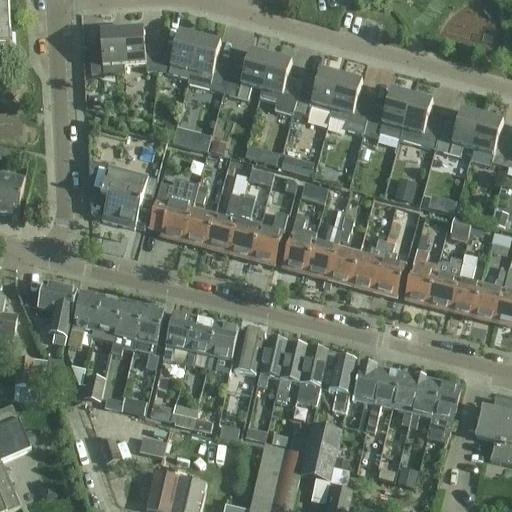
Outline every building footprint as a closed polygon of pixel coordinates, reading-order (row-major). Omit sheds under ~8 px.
[(0,0),(0,59),(12,59),(8,0),(0,0)] [(143,33),(122,34),(124,69),(145,68),(146,76),(157,76),(160,47),(144,48),(143,33)] [(101,51),(89,52),(91,80),(104,79),(104,80),(125,78),(124,69),(122,34),(100,36),(101,51)] [(157,76),(169,79),(189,83),(187,89),(188,89),(200,41),(179,36),(175,51),(160,47),(157,76)] [(200,41),(188,89),(223,97),(224,92),(231,65),(217,62),(221,47),(200,41)] [(247,105),(251,91),(261,94),(271,60),(250,54),(246,69),(231,65),(224,92),(223,97),(222,98),(247,105)] [(261,94),(259,102),(275,107),(273,115),(292,120),(293,116),(294,112),(302,85),(287,81),(292,66),(271,60),(261,94)] [(294,112),(293,116),(308,120),(307,123),(328,128),(329,125),(332,114),(341,80),(321,74),(316,89),(302,85),(294,112)] [(332,114),(329,125),(345,129),(343,134),(363,140),(363,139),(365,132),(372,105),(358,101),(362,86),(341,80),(332,114)] [(365,132),(363,139),(377,142),(378,138),(400,144),(402,133),(412,100),(391,94),(387,109),(372,105),(365,132)] [(402,133),(400,144),(434,155),(435,151),(443,125),(428,120),(433,105),(412,100),(402,133)] [(463,150),(473,153),(482,119),(462,113),(457,129),(443,125),(435,151),(434,155),(459,161),(463,150)] [(124,119),(113,123),(117,132),(127,129),(124,119)] [(473,153),(470,165),(490,170),(491,167),(506,171),(511,148),(511,143),(499,140),(503,125),(482,119),(473,153)] [(165,127),(161,139),(171,142),(174,129),(165,127)] [(177,133),(173,147),(182,149),(185,135),(177,133)] [(212,143),(208,154),(221,158),(225,147),(212,143)] [(248,150),(244,162),(257,165),(260,153),(248,150)] [(20,156),(8,153),(6,162),(19,164),(20,156)] [(283,160),(279,173),(294,177),(298,165),(283,160)] [(107,170),(100,198),(108,200),(102,225),(134,233),(135,232),(143,234),(156,183),(148,181),(107,170)] [(316,174),(314,181),(321,184),(322,180),(319,175),(316,174)] [(25,184),(2,180),(0,190),(0,217),(18,221),(25,184)] [(155,211),(149,235),(161,238),(161,240),(184,246),(192,214),(194,207),(197,196),(199,188),(174,181),(172,189),(162,186),(155,211)] [(287,183),(284,195),(294,197),(296,189),(293,185),(287,183)] [(398,186),(394,202),(411,207),(415,190),(398,186)] [(304,188),(300,202),(323,209),(327,194),(304,188)] [(511,216),(511,194),(507,193),(501,213),(511,216)] [(197,196),(194,207),(202,209),(205,199),(197,196)] [(206,252),(229,258),(237,226),(242,208),(243,202),(231,199),(225,222),(215,220),(206,252)] [(422,201),(420,210),(429,213),(431,206),(429,203),(422,201)] [(444,207),(441,218),(453,221),(456,210),(444,207)] [(237,226),(229,258),(251,264),(260,232),(248,229),(250,222),(253,211),(242,208),(237,226)] [(184,246),(206,252),(215,220),(192,214),(184,246)] [(494,215),(490,228),(503,231),(506,218),(494,215)] [(279,218),(276,228),(285,231),(288,220),(279,218)] [(303,243),(305,233),(302,233),(304,225),(296,222),(291,240),(282,272),(306,278),(314,246),(303,243)] [(344,222),(341,234),(338,245),(347,247),(349,237),(351,238),(354,225),(344,222)] [(472,227),(454,222),(450,234),(469,239),(472,227)] [(260,232),(251,264),(275,270),(283,238),(285,231),(276,228),(274,235),(260,232)] [(328,231),(325,242),(338,246),(338,245),(341,234),(328,231)] [(494,236),(491,247),(508,252),(511,241),(494,236)] [(373,296),(386,246),(378,244),(376,252),(372,251),(370,261),(359,258),(351,290),(373,296)] [(306,278),(328,284),(337,252),(314,246),(306,278)] [(396,302),(405,270),(393,267),(396,257),(393,257),(395,249),(386,246),(373,296),(396,302)] [(328,284),(351,290),(359,258),(337,252),(328,284)] [(417,254),(404,304),(428,310),(436,278),(438,269),(426,266),(428,257),(417,254)] [(473,321),(481,289),(468,286),(474,262),(464,260),(463,266),(450,315),(473,321)] [(450,315),(463,266),(454,264),(453,268),(439,264),(438,269),(436,278),(428,310),(450,315)] [(508,277),(496,327),(511,330),(511,274),(509,273),(508,277)] [(473,321),(496,327),(508,277),(500,275),(497,284),(495,284),(493,292),(481,289),(473,321)] [(63,350),(76,296),(43,289),(37,312),(56,316),(51,342),(54,348),(63,350)] [(80,297),(67,351),(80,354),(84,334),(89,335),(93,336),(101,302),(80,297)] [(93,336),(92,341),(114,346),(115,341),(122,307),(101,302),(93,336)] [(0,352),(9,353),(11,342),(15,322),(1,319),(4,305),(0,304),(0,352)] [(121,353),(133,356),(144,311),(122,307),(115,341),(114,346),(111,357),(120,359),(121,353)] [(144,311),(133,356),(149,360),(154,361),(164,316),(144,311)] [(173,318),(162,363),(172,365),(172,366),(184,369),(185,370),(196,323),(175,319),(173,318)] [(206,374),(207,374),(217,328),(196,323),(185,370),(193,371),(196,358),(209,361),(206,374)] [(239,333),(217,328),(207,374),(229,379),(239,333)] [(242,334),(233,374),(251,378),(255,379),(264,338),(242,334)] [(276,382),(280,383),(288,348),(267,343),(259,378),(257,390),(265,392),(268,380),(276,382)] [(296,386),(301,388),(309,353),(288,348),(280,383),(279,390),(276,404),(284,406),(289,385),(296,386)] [(299,395),(296,406),(316,411),(318,402),(320,392),(328,357),(309,353),(301,388),(299,395)] [(149,360),(146,373),(155,375),(158,361),(154,361),(149,360)] [(346,417),(357,366),(335,362),(328,395),(337,397),(333,414),(346,417)] [(47,392),(48,375),(48,364),(16,363),(15,391),(47,392)] [(366,436),(380,372),(361,368),(352,405),(364,407),(357,434),(366,436)] [(85,373),(71,370),(78,388),(81,389),(85,373)] [(380,411),(392,414),(401,377),(380,372),(366,436),(374,437),(380,411)] [(402,429),(409,431),(420,381),(401,377),(392,414),(405,417),(402,429)] [(88,380),(84,403),(98,406),(103,383),(88,380)] [(419,420),(431,423),(440,386),(420,381),(409,431),(416,432),(419,420)] [(459,390),(440,386),(431,423),(427,443),(447,448),(459,390)] [(121,403),(106,401),(104,411),(119,414),(121,403)] [(123,402),(120,416),(143,421),(146,407),(123,402)] [(476,436),(475,441),(495,445),(490,465),(511,469),(511,407),(504,406),(502,415),(482,411),(481,416),(472,414),(467,434),(476,436)] [(152,407),(149,420),(173,425),(175,416),(176,412),(152,407)] [(2,466),(31,453),(29,448),(24,437),(13,410),(0,414),(0,511),(17,511),(21,511),(2,466)] [(197,421),(194,433),(210,436),(214,418),(198,414),(197,421)] [(175,416),(173,425),(172,428),(194,433),(197,421),(175,416)] [(221,429),(218,440),(235,444),(238,433),(221,429)] [(305,461),(301,480),(315,483),(311,505),(325,509),(330,487),(346,490),(349,477),(346,476),(345,476),(333,474),(336,462),(341,436),(312,430),(310,439),(309,443),(305,461)] [(247,431),(245,441),(267,446),(269,435),(247,431)] [(155,450),(157,436),(136,432),(133,446),(155,450)] [(31,434),(24,437),(29,448),(36,445),(31,434)] [(274,436),(271,446),(284,449),(287,440),(274,436)] [(294,436),(290,457),(297,459),(303,460),(305,461),(309,443),(310,439),(294,436)] [(250,511),(293,511),(301,480),(305,461),(303,460),(297,459),(290,457),(284,456),(285,455),(264,450),(250,511)] [(336,462),(333,474),(345,476),(346,476),(348,465),(336,462)] [(374,483),(375,475),(361,472),(360,480),(374,483)] [(399,472),(395,488),(412,492),(416,476),(399,472)] [(200,511),(206,487),(154,476),(146,511),(200,511)] [(332,492),(327,511),(349,511),(353,497),(332,492)]
